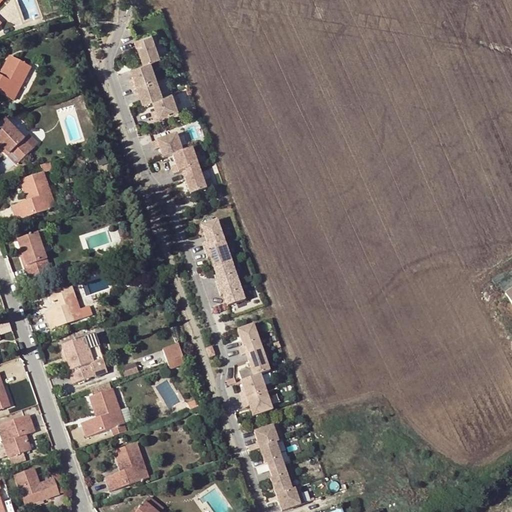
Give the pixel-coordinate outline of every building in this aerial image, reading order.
[(138,48),(143,63),(150,61),(159,58),(151,34),(133,41),(136,48),(138,48)] [(9,56),(0,73),(0,76),(2,77),(12,58),(9,56)] [(2,77),(0,76),(0,93),(13,100),(30,68),(12,58),(2,77)] [(143,63),(131,68),(134,78),(129,80),(132,87),(156,78),(150,61),(143,63)] [(162,96),(156,78),(132,87),(134,94),(139,92),(143,103),(153,100),(162,96)] [(162,96),(153,100),(156,110),(151,112),(154,118),(177,110),(172,93),(162,96)] [(0,124),(0,145),(18,163),(36,145),(9,116),(0,124)] [(41,127),(33,130),(35,138),(43,135),(41,127)] [(159,148),(162,159),(172,155),(182,152),(175,134),(151,143),(154,150),(159,148)] [(18,163),(0,145),(0,149),(16,166),(18,163)] [(172,155),(175,166),(170,167),(173,175),(181,172),(197,166),(191,149),(182,152),(172,155)] [(197,166),(181,172),(189,195),(205,189),(197,166)] [(30,200),(27,201),(12,207),(17,221),(54,208),(42,173),(23,180),(30,200)] [(20,181),(27,201),(30,200),(23,180),(20,181)] [(216,221),(200,226),(206,242),(201,244),(204,251),(224,244),(216,221)] [(17,240),(20,249),(31,279),(50,273),(37,233),(17,240)] [(204,251),(206,259),(210,258),(214,269),(231,263),(224,244),(204,251)] [(31,279),(20,249),(17,249),(27,280),(31,279)] [(137,257),(130,260),(131,263),(133,269),(141,266),(137,257)] [(214,269),(218,281),(215,282),(217,289),(238,282),(231,263),(214,269)] [(72,266),(62,269),(64,275),(74,272),(72,266)] [(238,282),(217,289),(220,297),(223,296),(227,307),(244,301),(238,282)] [(80,284),(71,287),(79,310),(88,307),(80,284)] [(54,301),(51,302),(54,310),(45,313),(50,329),(55,328),(57,333),(70,329),(68,323),(91,315),(88,307),(79,310),(71,287),(51,294),(54,301)] [(511,289),(503,295),(511,307),(511,289)] [(237,331),(242,347),(238,348),(241,356),(245,354),(261,348),(253,326),(237,331)] [(94,333),(62,345),(65,353),(76,383),(108,371),(94,333)] [(164,349),(168,362),(182,357),(184,357),(179,343),(164,349)] [(207,346),(210,355),(215,353),(212,344),(207,346)] [(245,354),(253,377),(260,375),(269,372),(261,348),(245,354)] [(76,383),(65,353),(61,354),(72,385),(76,383)] [(182,357),(168,362),(171,370),(185,365),(182,357)] [(136,363),(122,367),(125,377),(139,372),(136,363)] [(240,382),(244,392),(239,394),(241,401),(266,393),(260,375),(253,377),(240,382)] [(9,406),(1,382),(0,382),(0,389),(6,407),(9,406)] [(109,383),(87,391),(89,397),(112,389),(109,383)] [(113,437),(127,432),(124,424),(119,410),(112,389),(89,397),(96,418),(81,423),(86,438),(110,429),(113,437)] [(244,409),(249,407),(252,417),(272,410),(266,393),(241,401),(244,409)] [(187,403),(189,410),(198,407),(196,400),(187,403)] [(128,407),(119,410),(124,424),(133,421),(128,407)] [(25,417),(17,420),(0,426),(0,431),(9,458),(10,457),(24,452),(28,451),(25,443),(28,442),(26,435),(35,432),(29,415),(25,417)] [(254,433),(259,449),(275,444),(273,438),(280,435),(277,425),(254,433)] [(283,441),(280,435),(273,438),(275,444),(283,441)] [(124,471),(121,472),(105,478),(111,492),(149,479),(136,443),(116,450),(124,471)] [(275,444),(259,449),(265,465),(267,464),(269,471),(283,466),(275,444)] [(113,451),(121,472),(124,471),(116,450),(113,451)] [(27,460),(24,452),(10,457),(13,465),(27,460)] [(270,479),(275,495),(291,490),(283,466),(269,471),(272,478),(270,479)] [(15,477),(25,504),(50,495),(51,497),(59,495),(53,480),(40,485),(34,470),(15,477)] [(53,480),(59,495),(66,492),(59,471),(51,474),(53,480)] [(299,487),(291,490),(294,496),(301,493),(299,487)] [(275,495),(281,511),(304,504),(301,493),(294,496),(291,490),(275,495)] [(50,495),(25,504),(26,506),(51,497),(50,495)] [(148,497),(144,502),(156,511),(160,511),(163,509),(148,497)] [(136,511),(156,511),(144,502),(138,510),(136,511)]
